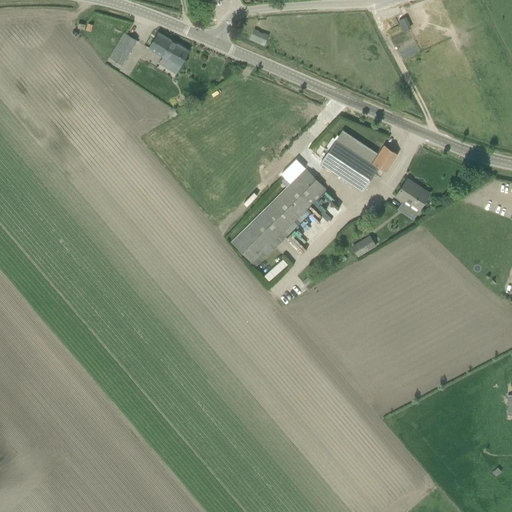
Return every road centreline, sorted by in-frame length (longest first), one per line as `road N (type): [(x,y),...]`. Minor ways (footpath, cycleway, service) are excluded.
road 1 (tertiary): [(511,164),(457,148),(216,43)]
road 2 (unclassified): [(216,43),(245,11),(387,0)]
road 3 (track): [(427,135),(429,120),(373,3)]
road 4 (tertiary): [(100,0),(216,43)]
